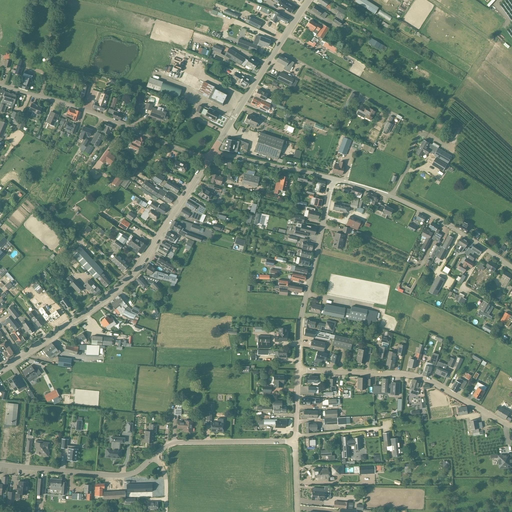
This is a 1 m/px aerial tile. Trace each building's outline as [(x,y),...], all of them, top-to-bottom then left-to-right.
[(294,7),(283,0),(282,0),(279,6),(290,13),(294,7)] [(331,8),(333,4),(326,0),(318,0),(318,2),(325,7),(328,9),(329,7),(331,8)] [(378,8),(366,0),(356,0),(355,2),(375,14),(378,8)] [(333,3),(333,4),(331,8),(338,12),(335,16),(342,20),(345,15),(349,17),(351,14),(347,12),(333,3)] [(312,11),(319,16),(324,19),(327,14),(322,11),(315,6),(312,11)] [(389,21),(392,16),(380,9),(377,13),(389,21)] [(285,24),(286,24),(289,19),(288,18),(288,19),(280,14),(280,15),(275,12),(274,12),(275,12),(270,20),(276,23),(277,19),(285,24)] [(333,22),(340,27),(343,21),(336,17),(333,22)] [(310,20),(307,26),(310,28),(309,29),(312,32),(316,34),(321,27),(322,28),(324,25),(318,22),(317,24),(310,20)] [(393,28),(383,22),(381,24),(387,28),(387,27),(391,30),(393,28)] [(317,36),(322,38),(328,28),(324,25),(322,28),(317,36)] [(311,39),(309,37),(306,43),(313,47),(318,39),(313,36),(311,39)] [(270,40),(261,37),(258,45),(262,47),(263,45),(268,47),(270,40)] [(383,45),(371,38),(368,43),(381,50),(383,45)] [(237,45),(255,52),(257,46),(239,39),(237,45)] [(324,42),(322,47),(335,52),(337,47),(324,42)] [(223,48),(214,45),(212,50),(221,53),(223,48)] [(245,65),(253,70),(258,62),(250,57),(248,60),(229,48),(224,55),(243,67),(245,65)] [(9,68),(12,57),(10,56),(11,54),(6,53),(5,55),(4,55),(3,59),(6,60),(4,67),(9,68)] [(294,62),(280,55),(277,61),(285,66),(284,69),(289,72),(294,62)] [(20,75),(24,62),(19,61),(18,66),(17,65),(15,73),(20,75)] [(232,78),(241,83),(240,85),(244,88),(246,86),(247,86),(250,81),(244,77),(242,76),(241,77),(235,73),(232,78)] [(277,79),(277,80),(281,82),(285,75),(280,73),(277,79)] [(19,87),(28,90),(31,79),(22,76),(19,87)] [(149,78),(147,87),(149,87),(159,91),(162,82),(149,78)] [(163,81),(162,82),(159,91),(159,92),(179,99),(182,88),(163,81)] [(204,82),(198,93),(223,106),(229,94),(218,88),(218,89),(204,82)] [(86,98),(89,88),(83,87),(80,97),(86,98)] [(270,103),(272,100),(266,98),(268,94),(258,89),(255,96),(264,100),(270,103)] [(0,90),(0,95),(3,96),(15,100),(17,95),(12,93),(12,94),(5,92),(5,91),(0,90)] [(352,93),(347,101),(352,104),(357,95),(352,93)] [(95,102),(93,108),(103,111),(105,106),(104,105),(105,104),(107,101),(106,100),(107,96),(102,94),(98,103),(95,102)] [(15,100),(3,96),(0,106),(0,110),(4,112),(6,106),(13,108),(15,100)] [(273,108),(274,108),(275,108),(275,106),(272,104),(271,104),(261,100),(261,101),(254,98),(251,104),(258,107),(257,108),(266,113),(270,106),(273,108)] [(135,101),(132,110),(138,112),(141,103),(142,101),(140,100),(136,99),(135,101)] [(29,111),(39,115),(42,107),(32,103),(29,111)] [(153,108),(150,116),(163,121),(164,120),(166,121),(167,120),(168,118),(167,117),(165,116),(166,112),(162,111),(163,109),(158,107),(157,109),(153,108)] [(366,107),(363,112),(358,109),(356,114),(364,119),(365,117),(370,120),(375,111),(366,107)] [(67,116),(74,118),(73,120),(77,121),(80,112),(69,108),(67,116)] [(112,117),(120,120),(122,115),(118,113),(118,112),(109,108),(107,112),(113,114),(112,117)] [(216,120),(217,118),(216,117),(218,114),(212,111),(213,110),(209,108),(205,116),(215,121),(215,120),(216,120)] [(17,120),(19,114),(13,111),(10,117),(17,120)] [(47,122),(50,124),(49,125),(54,127),(57,122),(55,122),(58,115),(51,112),(47,122)] [(255,127),(259,118),(252,115),(251,117),(248,115),(245,122),(255,127)] [(387,133),(388,133),(392,125),(390,123),(393,118),(390,116),(387,122),(383,130),(384,131),(383,132),(383,133),(385,135),(386,134),(387,133)] [(0,137),(2,139),(9,124),(1,121),(0,120),(0,137)] [(16,127),(22,130),(25,124),(19,121),(16,127)] [(74,133),(77,126),(73,124),(68,122),(65,131),(70,133),(70,132),(74,133)] [(98,130),(91,143),(94,145),(93,146),(96,147),(97,147),(99,144),(98,143),(104,133),(109,135),(110,132),(111,130),(113,126),(105,123),(104,127),(102,132),(98,130)] [(87,136),(89,137),(92,130),(84,127),(81,134),(80,134),(79,138),(85,140),(87,136)] [(254,152),(277,160),(284,141),(260,133),(254,152)] [(141,147),(145,139),(135,135),(132,143),(130,146),(138,150),(140,146),(141,147)] [(338,152),(346,155),(351,140),(349,139),(349,138),(344,136),(344,137),(343,137),(338,152)] [(83,145),(80,149),(84,151),(90,141),(86,138),(82,145),(83,145)] [(227,139),(224,150),(233,152),(234,145),(238,146),(239,142),(235,141),(227,139)] [(424,140),(420,146),(425,149),(426,149),(427,147),(429,149),(430,150),(430,149),(434,151),(432,154),(434,155),(448,163),(452,156),(438,148),(439,146),(434,143),(432,145),(424,140)] [(362,143),(360,148),(373,153),(374,149),(362,143)] [(89,154),(94,148),(89,145),(85,151),(89,154)] [(420,146),(416,154),(422,157),(424,153),(427,154),(429,155),(428,158),(434,161),(436,158),(431,155),(433,152),(430,150),(429,149),(427,147),(426,149),(425,149),(420,146)] [(107,150),(100,160),(104,163),(106,161),(110,165),(116,158),(111,154),(111,153),(107,150)] [(443,172),(447,165),(436,158),(434,161),(432,165),(443,172)] [(172,168),(184,173),(187,165),(175,160),(172,168)] [(226,168),(234,170),(234,165),(234,163),(231,163),(231,160),(221,160),(220,165),(226,165),(226,168)] [(332,173),(342,175),(344,167),(345,163),(340,162),(339,165),(334,164),(332,173)] [(235,171),(225,169),(224,173),(228,174),(227,179),(235,181),(237,176),(234,176),(235,175),(237,176),(238,171),(235,170),(235,171)] [(158,173),(153,180),(160,184),(164,178),(164,177),(158,173)] [(117,187),(124,179),(118,174),(112,183),(117,187)] [(211,182),(221,185),(223,177),(217,176),(217,175),(213,174),(211,182)] [(259,177),(243,174),(241,184),(257,187),(259,177)] [(302,183),(311,185),(312,181),(307,179),(308,177),(298,175),(297,180),(303,181),(302,183)] [(286,190),(287,186),(286,185),(288,178),(281,176),(280,184),(276,183),(274,193),(274,196),(276,196),(276,193),(278,194),(279,189),(286,190)] [(127,187),(131,181),(126,178),(121,185),(126,189),(127,187)] [(171,182),(168,180),(167,182),(164,186),(168,189),(168,188),(176,193),(180,188),(176,185),(171,182)] [(325,182),(318,180),(315,190),(315,191),(322,193),(325,182)] [(146,181),(142,186),(155,196),(158,192),(159,190),(146,181)] [(153,195),(141,187),(141,189),(140,189),(144,192),(143,192),(147,195),(147,194),(152,197),(153,195)] [(353,187),(352,192),(353,193),(352,195),(356,197),(360,198),(362,193),(360,192),(361,190),(353,187)] [(203,188),(199,195),(208,201),(212,194),(203,188)] [(159,190),(158,192),(164,196),(165,196),(172,201),(173,198),(166,193),(167,193),(160,189),(159,190)] [(155,196),(155,197),(157,198),(158,199),(159,197),(163,199),(170,204),(172,201),(165,196),(164,196),(158,192),(155,196)] [(371,204),(376,206),(379,198),(376,198),(377,195),(368,192),(366,197),(373,199),(371,204)] [(198,204),(197,205),(194,203),(195,202),(189,198),(185,205),(192,210),(197,213),(202,214),(206,209),(198,204)] [(314,205),(320,207),(322,199),(315,198),(314,205)] [(352,198),(350,205),(350,207),(357,208),(358,200),(352,198)] [(150,200),(147,203),(149,205),(156,210),(163,214),(167,209),(160,205),(159,206),(152,201),(150,200)] [(358,207),(362,208),(361,208),(366,210),(367,209),(366,209),(367,207),(363,205),(364,201),(360,200),(358,207)] [(346,213),(347,204),(342,203),(341,204),(334,203),(333,210),(346,213)] [(392,209),(385,206),(378,203),(378,204),(379,204),(377,209),(376,209),(374,213),(381,216),(385,218),(387,214),(390,215),(392,209)] [(155,220),(159,214),(154,211),(155,209),(148,205),(140,217),(145,221),(149,216),(155,220)] [(183,208),(179,214),(187,218),(188,216),(202,223),(206,215),(202,214),(197,213),(192,210),(190,213),(183,208)] [(321,212),(314,211),(314,209),(307,208),(306,210),(308,210),(307,217),(319,220),(321,212)] [(305,217),(294,214),(294,215),(292,214),(291,215),(290,215),(289,220),(293,220),(293,221),(303,223),(305,217)] [(419,225),(421,221),(423,222),(426,217),(420,214),(415,222),(419,225)] [(357,230),(359,227),(361,228),(363,223),(361,222),(361,220),(350,216),(346,226),(357,230)] [(123,219),(118,226),(125,231),(130,224),(123,219)] [(177,233),(185,237),(187,233),(182,231),(183,228),(181,227),(181,226),(176,223),(177,223),(174,221),(170,228),(178,232),(177,233)] [(459,228),(466,233),(470,225),(463,221),(459,228)] [(432,222),(429,227),(436,231),(433,235),(432,239),(438,242),(439,239),(440,239),(442,235),(438,233),(440,230),(437,229),(439,226),(432,222)] [(417,227),(410,223),(407,228),(414,232),(417,227)] [(294,234),(307,237),(307,234),(314,235),(316,228),(301,224),(301,227),(296,226),(294,234)] [(426,250),(431,239),(430,238),(432,233),(425,229),(422,235),(426,238),(421,248),(426,250)] [(127,244),(134,249),(140,241),(131,235),(128,238),(122,234),(119,232),(115,238),(118,240),(124,245),(125,242),(127,244)] [(175,245),(178,238),(176,236),(167,232),(164,238),(172,242),(172,244),(173,244),(175,245)] [(332,247),(342,249),(343,241),(344,241),(345,235),(336,233),(332,247)] [(448,250),(454,238),(449,236),(443,247),(440,245),(439,247),(436,254),(444,258),(448,250)] [(456,246),(455,247),(459,249),(458,249),(462,252),(465,248),(469,242),(462,238),(460,241),(459,241),(458,243),(456,246)] [(113,245),(120,250),(123,245),(116,240),(113,245)] [(134,249),(141,254),(147,246),(140,241),(134,249)] [(171,245),(163,241),(160,245),(170,250),(170,249),(169,248),(171,245)] [(313,244),(303,242),(302,248),(312,251),(313,244)] [(439,247),(434,244),(428,255),(433,257),(435,254),(436,254),(439,247)] [(170,250),(160,245),(156,252),(164,256),(166,254),(169,256),(172,258),(174,253),(170,251),(170,250)] [(474,245),(471,249),(471,250),(474,253),(475,252),(479,254),(482,250),(474,245)] [(72,254),(86,269),(95,279),(96,278),(105,287),(111,282),(102,272),(103,271),(82,248),(80,246),(75,251),(74,249),(72,252),(72,253),(72,254)] [(471,250),(471,249),(469,248),(465,254),(473,260),(476,256),(473,255),(474,253),(471,250)] [(311,252),(301,250),(298,249),(297,256),(300,256),(310,258),(311,252)] [(123,271),(129,264),(117,254),(111,261),(123,271)] [(157,263),(171,272),(174,266),(160,257),(157,263)] [(302,265),(308,266),(309,260),(297,257),(296,263),(299,264),(298,265),(302,266),(302,265)] [(464,257),(461,263),(458,269),(464,272),(468,266),(471,268),(474,263),(464,257)] [(486,266),(488,267),(486,270),(490,273),(492,270),(494,272),(497,266),(489,261),(486,266)] [(175,284),(178,279),(167,276),(168,275),(154,271),(155,269),(147,263),(142,271),(146,273),(150,275),(149,276),(175,284)] [(306,274),(307,268),(296,266),(294,271),(306,274)] [(511,275),(505,271),(502,277),(499,281),(503,284),(502,286),(505,288),(507,288),(510,282),(508,281),(511,275)] [(305,281),(306,275),(292,272),(291,280),(298,281),(298,279),(305,281)] [(462,283),(465,276),(462,274),(461,277),(458,276),(456,280),(462,283)] [(140,275),(135,280),(142,288),(147,284),(151,285),(156,290),(159,287),(157,284),(156,283),(159,280),(149,277),(143,275),(142,277),(140,275)] [(438,276),(432,288),(438,292),(445,280),(438,276)] [(89,280),(85,284),(84,285),(90,292),(91,291),(95,296),(101,291),(90,279),(89,280)] [(34,280),(29,284),(38,294),(43,290),(34,280)] [(73,282),(70,285),(78,293),(83,288),(76,280),(73,282)] [(399,287),(400,283),(398,282),(395,290),(402,293),(403,290),(399,289),(400,287),(399,287)] [(280,286),(279,295),(287,296),(288,291),(301,293),(302,286),(288,284),(288,286),(287,286),(280,286)] [(25,289),(22,291),(29,299),(32,296),(25,289)] [(114,299),(121,307),(124,309),(128,306),(119,295),(114,299)] [(466,300),(463,298),(457,295),(455,300),(456,300),(461,303),(461,302),(464,303),(466,300)] [(62,299),(63,300),(60,302),(65,309),(71,305),(65,297),(62,299)] [(110,302),(116,309),(114,310),(118,315),(119,314),(132,320),(131,323),(135,325),(139,317),(137,316),(137,315),(131,312),(129,311),(125,310),(125,309),(124,309),(121,307),(114,299),(110,302)] [(485,302),(481,310),(480,310),(478,313),(482,316),(483,315),(491,319),(492,317),(488,315),(493,306),(485,302)] [(323,314),(325,307),(311,304),(310,312),(323,314)] [(323,314),(343,318),(364,323),(364,324),(370,325),(371,320),(376,321),(378,312),(375,311),(367,310),(367,309),(351,306),(351,309),(345,308),(325,304),(325,307),(323,314)] [(11,315),(15,319),(19,316),(11,306),(6,310),(11,315)] [(131,312),(137,315),(140,309),(134,306),(131,312)] [(42,307),(38,310),(46,321),(48,320),(50,323),(60,316),(59,314),(59,313),(58,312),(56,310),(48,316),(42,307)] [(34,321),(39,327),(43,323),(37,315),(33,311),(29,314),(32,319),(31,319),(33,322),(34,321)] [(500,321),(505,324),(505,325),(508,327),(511,322),(511,316),(511,315),(505,312),(500,321)] [(6,319),(15,331),(20,327),(11,315),(6,319)] [(104,322),(102,324),(104,327),(105,326),(107,329),(108,330),(116,324),(115,323),(115,322),(113,320),(111,318),(109,319),(107,316),(102,320),(103,322),(104,322)] [(305,319),(304,327),(314,329),(317,329),(319,324),(315,323),(315,321),(305,319)] [(29,334),(34,330),(28,321),(25,323),(24,320),(21,322),(23,325),(29,334)] [(336,322),(327,320),(326,322),(325,324),(319,323),(319,324),(317,329),(317,330),(333,333),(336,322)] [(485,325),(483,328),(482,329),(484,330),(484,331),(487,333),(488,332),(490,333),(492,328),(485,325)] [(287,334),(286,332),(286,328),(277,328),(277,332),(279,332),(279,337),(275,336),(275,342),(279,342),(279,341),(286,341),(287,334)] [(25,340),(22,337),(23,336),(18,329),(10,335),(15,341),(18,345),(25,340)] [(329,338),(334,339),(335,335),(330,334),(331,334),(320,332),(315,331),(305,329),(304,336),(314,337),(314,336),(329,339),(329,338)] [(386,359),(388,348),(390,338),(391,338),(393,334),(387,332),(386,336),(381,335),(380,342),(382,342),(381,347),(380,346),(378,357),(386,359)] [(80,342),(83,340),(85,343),(86,342),(86,339),(83,334),(77,337),(80,342)] [(98,335),(87,335),(93,345),(97,345),(98,335)] [(332,345),(350,350),(353,339),(335,335),(334,339),(332,345)] [(258,348),(269,349),(270,336),(258,336),(258,348)] [(325,345),(324,345),(325,343),(313,341),(313,342),(310,341),(309,345),(310,345),(310,348),(323,351),(324,351),(325,345)] [(0,348),(8,360),(16,355),(8,342),(0,347),(0,348)] [(51,343),(47,346),(52,352),(54,354),(55,355),(57,356),(61,352),(58,349),(57,350),(56,348),(51,343)] [(78,349),(78,347),(67,344),(65,351),(77,355),(78,349)] [(403,356),(406,346),(399,344),(397,355),(403,356)] [(420,344),(415,359),(420,360),(421,354),(424,345),(420,344)] [(80,349),(80,350),(86,350),(86,356),(98,356),(99,346),(80,345),(80,349)] [(43,350),(49,357),(48,357),(50,359),(55,355),(54,354),(47,346),(43,350)] [(356,362),(365,363),(367,353),(370,354),(371,348),(366,347),(365,350),(359,349),(356,362)] [(317,351),(315,361),(321,362),(322,360),(325,361),(326,357),(328,357),(329,354),(327,353),(317,351)] [(386,368),(393,369),(395,360),(392,360),(393,357),(395,358),(396,353),(389,352),(386,368)] [(425,366),(422,375),(429,377),(431,367),(432,364),(435,365),(438,355),(432,353),(429,363),(426,362),(425,366)] [(333,354),(331,362),(337,364),(339,356),(333,354)] [(59,357),(58,365),(70,367),(71,359),(59,357)] [(450,357),(447,365),(453,368),(456,360),(450,357)] [(410,359),(408,367),(415,368),(416,360),(410,359)] [(448,370),(445,369),(446,367),(443,366),(443,363),(438,361),(436,366),(437,367),(435,373),(445,377),(448,370)] [(27,369),(23,372),(30,382),(36,378),(36,377),(41,373),(37,368),(34,370),(31,366),(26,369),(27,369)] [(282,387),(282,384),(283,384),(283,376),(273,376),(273,383),(274,383),(274,387),(282,387)] [(308,377),(307,383),(313,383),(313,384),(319,385),(319,379),(317,379),(318,377),(309,376),(309,378),(308,377)] [(14,377),(9,380),(15,390),(18,389),(19,391),(25,388),(19,378),(16,379),(14,377)] [(456,380),(456,381),(451,389),(457,393),(459,388),(463,389),(467,382),(458,377),(456,381),(456,380)] [(357,389),(359,389),(359,390),(360,391),(363,391),(363,390),(363,389),(365,389),(366,385),(368,385),(371,385),(372,379),(368,379),(368,381),(366,380),(366,378),(358,378),(357,389)] [(382,379),(382,386),(375,386),(375,387),(373,387),(373,390),(387,391),(387,388),(388,388),(388,387),(388,384),(388,379),(382,379)] [(412,380),(409,388),(411,389),(410,393),(417,395),(418,391),(417,391),(418,388),(419,388),(421,383),(419,382),(420,382),(412,379),(412,380)] [(473,397),(479,400),(487,387),(478,382),(474,389),(477,390),(473,397)] [(388,388),(391,388),(391,395),(398,395),(399,383),(391,383),(391,385),(388,385),(388,388)] [(271,386),(262,386),(262,392),(263,392),(263,394),(270,395),(270,392),(271,392),(271,386)] [(47,401),(58,396),(55,390),(45,396),(47,401)] [(273,407),(273,413),(286,413),(286,407),(281,407),(282,401),(273,401),(273,407)] [(6,408),(4,426),(7,427),(8,427),(11,426),(11,425),(16,425),(18,404),(6,403),(6,408)] [(458,408),(459,415),(471,414),(470,408),(468,408),(467,408),(467,407),(458,408)] [(505,419),(510,412),(501,407),(497,414),(505,419)] [(325,418),(337,417),(337,410),(324,410),(325,418)] [(320,415),(315,415),(315,411),(312,411),(304,411),(304,417),(314,418),(314,419),(320,419),(320,415)] [(275,427),(285,428),(285,421),(277,421),(277,419),(275,419),(264,419),(258,419),(258,424),(264,424),(275,425),(275,427)] [(477,420),(470,421),(472,430),(472,433),(479,432),(477,420)] [(184,432),(192,432),(193,421),(184,421),(184,422),(178,421),(177,428),(184,429),(184,432)] [(211,422),(211,431),(223,432),(223,423),(211,422)] [(306,423),(306,433),(311,433),(311,431),(317,431),(316,423),(310,423),(306,423)] [(150,425),(149,432),(145,431),(144,442),(153,443),(154,432),(156,432),(156,425),(150,425)] [(8,440),(7,451),(13,451),(13,454),(21,454),(22,431),(14,431),(14,440),(8,440)] [(390,439),(389,433),(383,434),(384,442),(381,442),(383,454),(382,454),(383,460),(386,459),(386,462),(388,462),(387,459),(389,459),(388,453),(386,453),(386,450),(389,450),(390,451),(392,451),(393,457),(400,456),(400,453),(402,453),(401,448),(400,448),(398,437),(391,438),(391,439),(390,439)] [(107,449),(106,457),(120,458),(121,450),(119,450),(120,443),(124,443),(124,439),(111,437),(111,438),(114,438),(114,442),(111,441),(111,442),(112,442),(111,449),(107,449)] [(348,437),(342,437),(342,446),(341,446),(342,458),(350,457),(349,447),(354,446),(354,450),(361,449),(360,438),(354,438),(354,439),(348,439),(348,437)] [(314,439),(310,439),(310,438),(306,439),(306,447),(311,446),(315,446),(315,444),(319,444),(318,439),(314,440),(314,439)] [(67,460),(76,461),(78,449),(77,449),(77,447),(67,446),(68,439),(62,439),(61,448),(67,449),(67,448),(68,448),(67,460)] [(43,442),(36,441),(35,448),(37,448),(36,453),(41,454),(41,455),(44,455),(44,456),(48,456),(49,452),(48,452),(49,443),(43,442)] [(331,450),(320,450),(321,456),(328,456),(328,460),(335,460),(334,456),(331,456),(331,450)] [(511,467),(511,456),(509,456),(509,454),(498,455),(499,469),(504,468),(508,467),(508,468),(511,467)] [(374,466),(359,467),(359,474),(374,473),(374,466)] [(317,480),(328,480),(328,469),(312,469),(313,478),(317,478),(317,480)] [(50,486),(50,489),(62,490),(61,494),(65,494),(66,482),(62,482),(62,483),(61,483),(61,480),(51,479),(50,486)] [(18,493),(9,492),(8,499),(14,499),(15,497),(19,497),(20,494),(26,495),(28,483),(19,482),(18,493)] [(104,496),(104,492),(104,489),(104,484),(95,484),(95,489),(95,496),(99,496),(104,496)] [(152,484),(127,484),(127,492),(152,492),(152,484)] [(92,493),(91,493),(91,485),(85,485),(84,493),(87,493),(86,500),(92,500),(92,493)] [(311,499),(326,500),(327,489),(312,488),(311,499)] [(148,502),(148,506),(140,506),(140,511),(150,510),(150,509),(157,509),(157,502),(148,502)]
